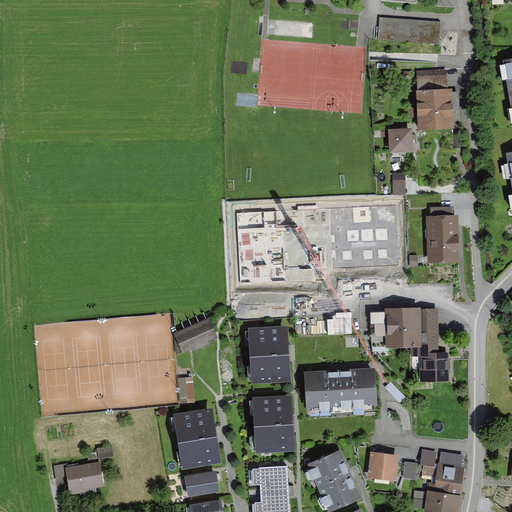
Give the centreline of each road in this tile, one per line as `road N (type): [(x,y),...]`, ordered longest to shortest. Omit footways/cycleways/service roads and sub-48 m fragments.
road 1 (residential): [(486,304),(475,261),(458,0)]
road 2 (unclassified): [(470,511),(486,304)]
